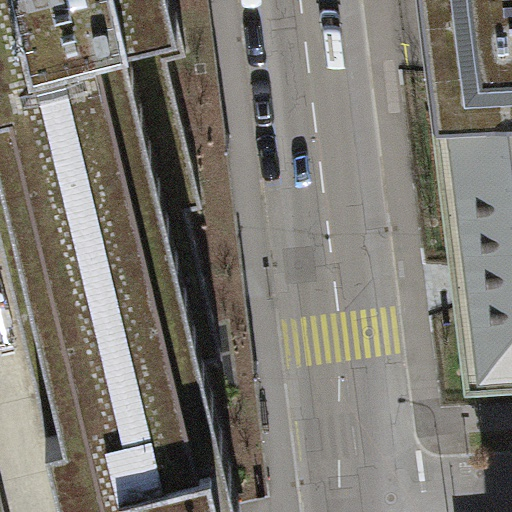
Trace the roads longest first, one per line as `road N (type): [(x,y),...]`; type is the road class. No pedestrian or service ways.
road 1 (primary): [(363,500),(299,0)]
road 2 (residential): [(511,489),(363,500)]
